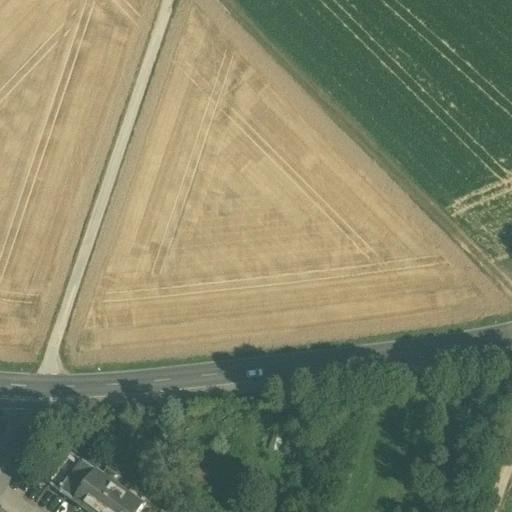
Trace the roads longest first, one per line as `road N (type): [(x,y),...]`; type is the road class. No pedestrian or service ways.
road 1 (secondary): [(40,388),(296,367),(511,335)]
road 2 (track): [(169,0),(40,388)]
road 3 (track): [(511,289),(225,0)]
